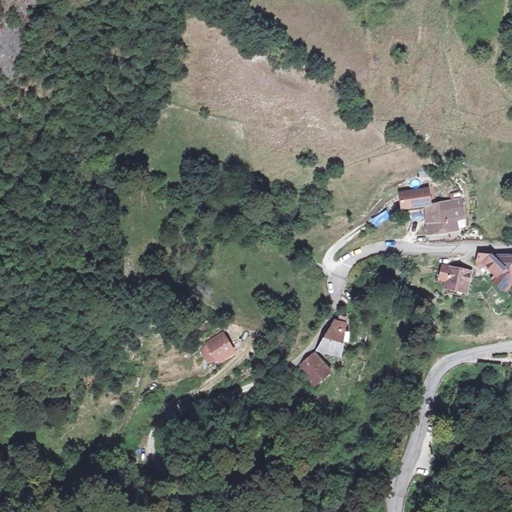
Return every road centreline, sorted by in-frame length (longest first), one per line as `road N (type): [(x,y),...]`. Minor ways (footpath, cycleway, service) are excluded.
road 1 (unclassified): [(511,248),(408,249),(349,259),(317,338),(261,384)]
road 2 (tertiary): [(395,511),(438,371),(455,359),(511,347)]
road 3 (track): [(261,384),(161,415),(150,442),(185,511)]
